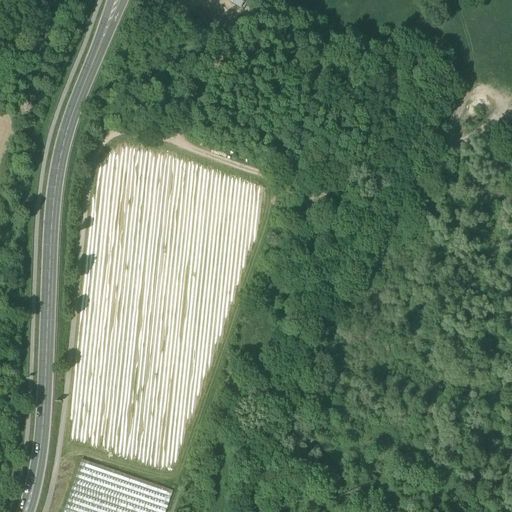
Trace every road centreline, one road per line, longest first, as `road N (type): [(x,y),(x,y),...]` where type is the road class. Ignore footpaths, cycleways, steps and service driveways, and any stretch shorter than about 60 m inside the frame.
road 1 (track): [(45,511),(89,179),(105,132),(168,141),(322,194)]
road 2 (secondary): [(121,0),(58,163),(39,460),(25,511)]
road 3 (track): [(168,141),(254,0)]
